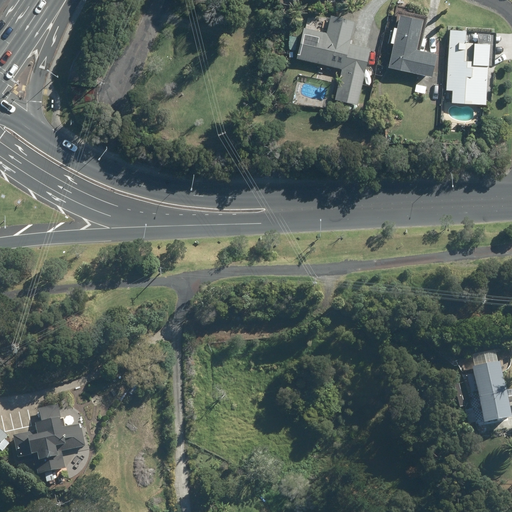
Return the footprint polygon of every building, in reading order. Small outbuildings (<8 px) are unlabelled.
[(400,11),(387,68),(431,77),(436,54),(419,50),(426,17),(400,11)] [(341,69),(334,100),(357,105),(369,49),(349,44),(354,21),(329,16),(326,33),(303,28),(296,59),(341,69)] [(452,91),(451,103),(485,105),(489,46),(464,44),(465,31),(449,30),(446,91),(452,91)] [(415,92),(424,94),(426,87),(416,84),(415,92)] [(474,367),(472,367),(483,422),(510,417),(500,362),(497,362),(494,350),(472,355),(474,367)] [(60,428),(59,420),(60,419),(57,405),(38,408),(41,421),(34,423),(36,430),(13,435),(17,456),(33,453),(37,473),(45,472),(47,482),(53,480),(52,470),(64,468),(61,451),(85,446),(80,423),(60,428)] [(473,409),(464,411),(467,423),(476,421),(473,409)]
